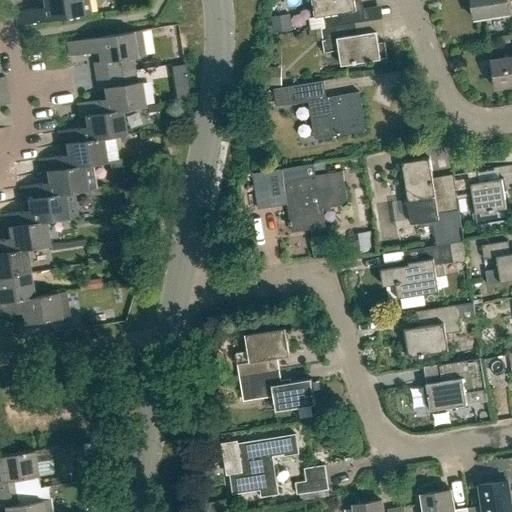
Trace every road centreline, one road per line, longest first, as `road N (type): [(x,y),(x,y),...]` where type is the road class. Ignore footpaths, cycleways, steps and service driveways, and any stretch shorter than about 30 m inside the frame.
road 1 (residential): [(178,279),(233,287),(304,274),(332,291),(375,426),(391,442),(419,450),(511,435)]
road 2 (unclassified): [(215,0),(178,279)]
road 3 (unclassified): [(178,279),(135,511)]
road 4 (residential): [(511,119),(475,125),(446,105),(408,0)]
